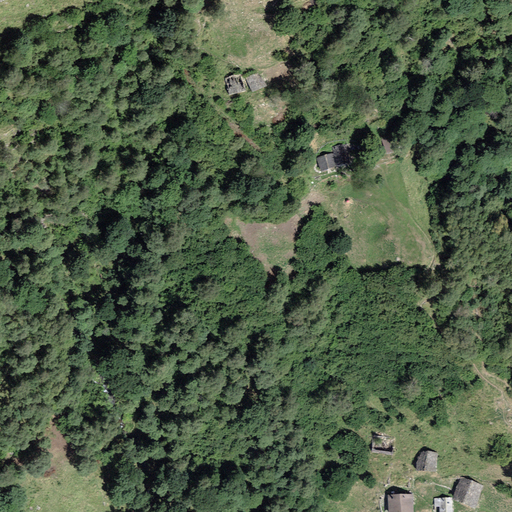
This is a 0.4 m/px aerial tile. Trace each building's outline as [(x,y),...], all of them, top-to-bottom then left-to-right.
[(261,73),(246,77),(251,94),(267,89),(261,73)] [(392,135),(381,139),(386,155),(397,151),(392,135)] [(331,147),(333,154),(336,167),(352,163),(347,143),(331,147)] [(333,154),(316,158),(320,173),(337,169),(336,167),(333,154)] [(393,438),(375,436),(373,452),(391,454),(393,438)] [(436,453),(417,452),(416,473),(435,474),(436,453)] [(483,485),(460,477),(452,501),(475,509),(483,485)] [(412,511),(412,495),(387,496),(387,511),(412,511)] [(452,511),(451,498),(433,498),(434,508),(439,508),(439,511),(452,511)]
